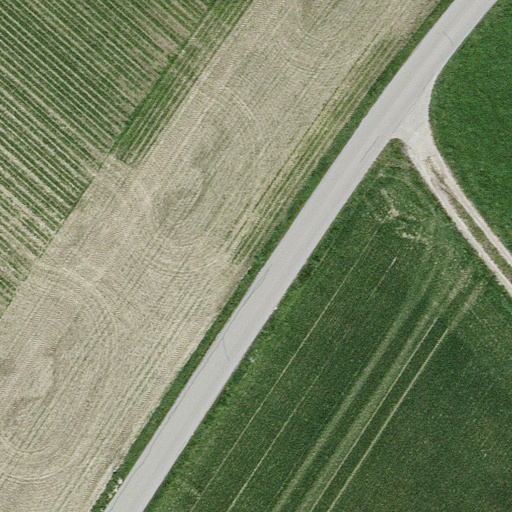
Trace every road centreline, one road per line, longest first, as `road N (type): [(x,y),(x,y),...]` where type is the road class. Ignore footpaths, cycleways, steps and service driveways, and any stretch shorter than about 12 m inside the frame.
road 1 (unclassified): [(479,0),(325,201),(121,511)]
road 2 (track): [(396,108),(511,255)]
